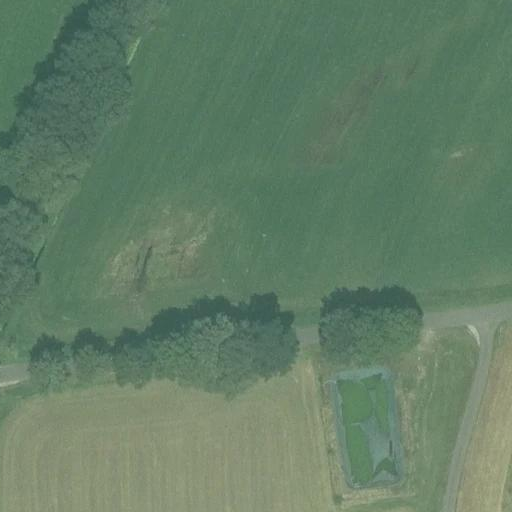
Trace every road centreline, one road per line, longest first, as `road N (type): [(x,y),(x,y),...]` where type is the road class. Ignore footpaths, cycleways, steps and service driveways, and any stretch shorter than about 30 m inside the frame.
road 1 (unclassified): [(0,374),(485,315)]
road 2 (unclassified): [(448,511),(484,357),(485,315)]
